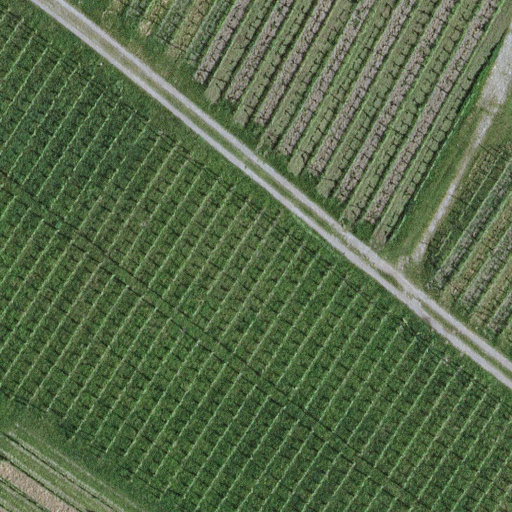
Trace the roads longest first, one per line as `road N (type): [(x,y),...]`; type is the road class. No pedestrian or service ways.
road 1 (track): [(511,380),(28,0)]
road 2 (track): [(511,56),(490,126),(391,285)]
